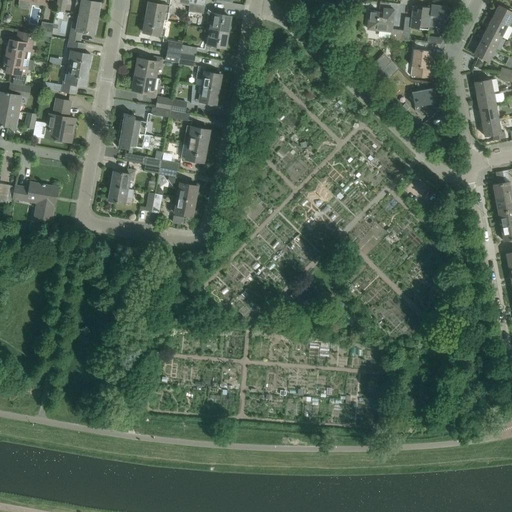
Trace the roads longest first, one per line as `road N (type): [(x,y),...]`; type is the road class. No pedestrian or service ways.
road 1 (residential): [(80,222),(189,243),(205,238),(252,0)]
road 2 (residential): [(474,202),(258,0)]
road 3 (residential): [(468,165),(451,54),(478,0)]
road 4 (residential): [(474,202),(502,360),(511,358)]
road 5 (residential): [(91,162),(120,0)]
